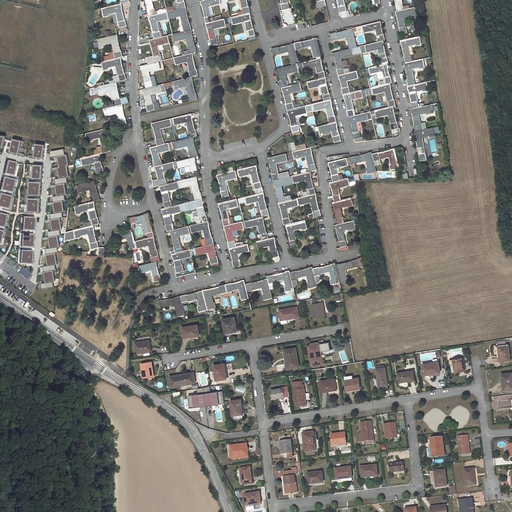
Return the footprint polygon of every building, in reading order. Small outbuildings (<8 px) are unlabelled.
[(145,0),(148,10),(147,10),(149,16),(156,14),(155,8),(154,8),(151,0),(145,0)] [(177,0),(178,2),(177,3),(179,9),(186,7),(185,1),(184,1),(184,0),(177,0)] [(220,0),(205,0),(201,1),(201,3),(202,3),(205,17),(204,17),(206,23),(213,22),(212,16),(214,15),(212,6),(218,5),(217,3),(221,3),(220,0)] [(228,0),(228,1),(231,0),(231,1),(234,0),(240,0),(243,8),(242,8),(244,15),(250,13),(251,13),(249,6),(247,0),(228,0)] [(281,0),(282,3),(281,4),(283,10),(290,8),(288,2),(287,0),(281,0)] [(340,16),(341,15),(342,16),(349,15),(347,5),(345,5),(343,0),(337,0),(339,6),(338,6),(340,13),(339,13),(340,16)] [(396,5),(397,11),(404,10),(403,3),(402,3),(401,0),(395,0),(396,5)] [(122,4),(102,8),(104,17),(109,15),(108,14),(116,12),(119,21),(118,22),(120,28),(127,26),(126,20),(125,20),(122,6),(122,4)] [(179,9),(168,12),(169,18),(172,17),(173,18),(182,15),(184,24),(183,25),(184,31),(192,29),(190,23),(186,10),(187,9),(186,7),(179,9)] [(399,28),(400,34),(407,33),(406,26),(405,26),(404,17),(412,15),(412,16),(417,16),(415,7),(404,10),(397,11),(395,11),(396,14),(399,28)] [(169,18),(168,12),(156,14),(149,16),(150,19),(153,32),(154,38),(162,37),(160,30),(159,31),(157,21),(166,19),(166,18),(169,18)] [(244,15),(231,17),(233,23),(236,23),(245,21),(247,30),(247,31),(248,37),(256,35),(254,29),(253,29),(250,16),(251,16),(250,13),(244,15)] [(213,22),(206,23),(206,26),(207,26),(210,40),(211,46),(218,44),(217,38),(216,38),(214,29),(223,27),(223,26),(226,25),(225,19),(213,22)] [(381,21),(362,26),(364,32),(376,30),(377,35),(377,36),(379,42),(384,41),(386,40),(384,34),(383,34),(381,24),(382,23),(381,21)] [(331,36),(328,37),(329,43),(332,42),(332,41),(338,39),(347,36),(349,46),(350,45),(351,49),(357,47),(352,28),(350,29),(350,30),(337,33),(337,32),(330,34),(331,36)] [(192,29),(184,31),(173,34),(175,40),(178,39),(178,40),(187,38),(189,47),(188,47),(190,53),(193,53),(197,52),(196,45),(195,45),(192,32),(192,29)] [(115,52),(104,54),(106,61),(93,64),(94,67),(100,70),(108,68),(108,67),(116,65),(118,74),(117,75),(118,75),(114,77),(115,82),(127,79),(125,73),(121,59),(122,59),(121,57),(123,56),(122,50),(121,50),(118,37),(118,34),(98,39),(100,47),(104,46),(104,45),(113,43),(115,52)] [(162,37),(154,38),(149,40),(155,62),(160,61),(163,60),(161,54),(160,54),(158,45),(167,43),(166,42),(170,41),(168,35),(162,37)] [(404,56),(405,63),(412,61),(411,55),(410,55),(408,46),(417,44),(417,45),(422,44),(420,36),(400,41),(401,43),(404,56)] [(301,41),(295,43),(296,50),(302,48),(311,46),(314,55),(315,54),(315,58),(321,56),(317,38),(314,38),(315,38),(301,42),(301,41)] [(379,42),(365,45),(366,51),(370,50),(370,51),(379,49),(381,58),(380,58),(382,64),(387,63),(389,63),(388,56),(387,57),(384,43),(384,41),(379,42)] [(279,47),(272,48),(274,55),(280,54),(280,53),(289,51),(291,60),(292,60),(293,63),(297,62),(299,61),(296,50),(295,43),(292,43),(292,44),(279,47)] [(337,69),(339,75),(346,74),(344,67),(342,58),(350,56),(350,55),(353,54),(354,56),(367,53),(366,51),(365,45),(357,47),(351,49),(333,53),(333,56),(334,56),(337,69)] [(193,53),(190,53),(174,57),(176,63),(179,63),(188,61),(190,70),(189,71),(191,77),(192,77),(198,75),(197,69),(196,69),(193,55),(193,53)] [(322,58),(303,63),(304,70),(316,66),(318,73),(317,73),(319,79),(326,77),(324,71),(322,61),(322,58)] [(407,79),(409,86),(416,84),(414,78),(412,69),(420,67),(420,68),(425,67),(423,59),(412,61),(405,63),(403,63),(404,66),(408,79),(407,79)] [(160,61),(155,62),(141,66),(141,68),(142,68),(145,82),(146,88),(154,86),(152,80),(149,71),(158,69),(158,68),(161,67),(160,61)] [(384,78),(385,84),(390,83),(392,82),(391,76),(390,76),(388,66),(388,65),(387,63),(382,64),(369,68),(370,75),(383,72),(384,77),(384,78)] [(295,64),(277,69),(277,71),(278,71),(280,82),(281,88),(289,86),(287,80),(286,80),(285,74),(297,71),(295,64)] [(346,74),(339,75),(339,78),(340,78),(342,88),(343,95),(350,93),(349,86),(348,86),(347,80),(359,77),(357,71),(346,74)] [(192,77),(191,77),(174,81),(175,87),(179,86),(179,88),(187,85),(190,95),(189,95),(190,101),(198,99),(196,93),(192,79),(193,79),(192,77)] [(319,79),(307,82),(309,88),(312,87),(312,88),(321,86),(323,94),(323,95),(324,101),(332,99),(330,93),(329,93),(326,79),(326,77),(319,79)] [(117,82),(97,87),(99,93),(99,94),(104,93),(104,92),(112,90),(114,99),(113,99),(115,106),(122,104),(129,102),(128,96),(121,98),(117,85),(118,84),(117,82)] [(411,102),(412,109),(419,107),(418,101),(416,91),(423,90),(424,91),(429,90),(427,82),(416,84),(409,86),(407,86),(408,88),(411,102)] [(300,83),(289,86),(281,88),(282,90),(283,90),(286,104),(287,110),(294,109),(293,102),(292,102),(290,93),(299,91),(298,90),(302,89),(300,83)] [(385,84),(372,88),(373,93),(376,93),(377,93),(385,91),(388,100),(387,101),(389,107),(393,106),(396,105),(394,99),(391,86),(391,85),(390,83),(385,84)] [(154,86),(146,88),(142,89),(143,91),(147,105),(146,105),(148,111),(155,109),(154,103),(153,103),(151,94),(159,92),(159,91),(163,90),(161,85),(154,86)] [(97,87),(89,88),(91,95),(99,93),(97,87)] [(347,110),(349,117),(356,115),(354,109),(352,99),(360,98),(360,96),(363,96),(363,95),(362,90),(350,93),(343,95),(344,97),(348,110),(347,110)] [(332,99),(324,101),(313,104),(314,110),(317,109),(318,110),(327,108),(329,117),(328,117),(330,124),(337,122),(335,115),(335,116),(331,102),(332,102),(332,99)] [(122,104),(115,106),(104,109),(105,115),(117,113),(119,119),(118,119),(120,125),(127,123),(126,117),(125,117),(123,107),(122,104)] [(414,125),(416,131),(423,130),(421,123),(419,114),(427,113),(427,114),(432,113),(431,105),(419,107),(412,109),(411,109),(411,112),(412,111),(415,125),(414,125)] [(294,109),(287,110),(288,113),(292,126),(291,126),(292,133),(300,131),(298,124),(297,125),(295,115),(304,113),(304,112),(307,112),(306,106),(294,109)] [(389,107),(371,111),(372,117),(379,116),(380,116),(388,114),(391,123),(390,123),(392,130),(399,128),(397,122),(394,108),(393,106),(389,107)] [(366,119),(369,118),(367,112),(356,115),(349,117),(350,120),(350,119),(353,132),(353,133),(354,139),(361,137),(360,131),(359,131),(357,122),(366,120),(366,119)] [(192,113),(173,118),(175,124),(178,123),(179,124),(187,122),(189,131),(188,131),(190,138),(194,137),(197,136),(196,129),(192,116),(193,116),(192,113)] [(171,119),(152,123),(153,126),(156,139),(157,146),(165,144),(163,137),(162,138),(160,128),(169,127),(169,125),(172,125),(171,119)] [(330,124),(318,126),(320,133),(332,131),(333,136),(333,137),(334,143),(341,141),(340,135),(339,135),(337,124),(337,122),(330,124)] [(417,148),(419,154),(425,153),(426,153),(425,146),(424,147),(422,137),(430,136),(431,136),(436,136),(434,127),(423,130),(416,131),(414,132),(414,134),(415,134),(418,148),(417,148)] [(106,131),(106,129),(86,133),(88,141),(93,140),(92,139),(100,137),(103,146),(102,146),(103,153),(111,151),(109,144),(109,145),(106,131)] [(190,138),(175,141),(177,150),(184,148),(187,150),(187,152),(189,151),(191,158),(195,157),(199,156),(197,149),(197,150),(194,139),(195,139),(194,137),(190,138)] [(157,146),(150,147),(151,150),(152,150),(154,160),(155,166),(162,165),(161,158),(160,158),(159,153),(170,150),(169,143),(165,144),(157,146)] [(312,147),(293,152),(294,158),(297,157),(298,158),(306,156),(309,165),(308,165),(310,171),(311,171),(317,170),(315,164),(312,150),(312,147)] [(379,152),(372,154),(374,161),(380,159),(389,157),(392,165),(390,165),(391,170),(400,168),(395,148),(392,149),(393,149),(379,153),(379,152)] [(356,155),(349,157),(351,164),(358,163),(357,162),(366,160),(369,168),(367,168),(369,173),(377,171),(374,161),(372,154),(372,152),(369,152),(369,153),(356,156),(356,155)] [(100,153),(81,158),(83,165),(95,162),(96,168),(95,168),(97,174),(105,173),(103,166),(102,166),(100,156),(100,153)] [(286,153),(268,158),(268,160),(269,160),(272,174),(273,180),(280,178),(279,172),(278,172),(276,163),(285,161),(285,160),(288,159),(286,153)] [(425,153),(419,154),(420,161),(427,159),(425,153)] [(191,158),(177,161),(179,168),(190,165),(192,171),(191,171),(192,177),(197,176),(200,176),(199,169),(198,169),(196,159),(195,157),(191,158)] [(331,175),(333,181),(340,180),(338,173),(337,167),(349,164),(347,158),(328,162),(329,165),(332,175),(331,175)] [(158,179),(160,186),(167,184),(166,177),(165,177),(163,171),(175,169),(174,162),(162,165),(155,166),(156,169),(159,179),(158,179)] [(239,169),(238,170),(239,175),(243,175),(243,176),(252,173),(254,182),(254,183),(255,189),(262,187),(261,181),(260,181),(257,168),(257,167),(257,165),(243,168),(239,169)] [(237,176),(236,170),(225,173),(219,174),(217,175),(218,177),(221,191),(223,197),(229,196),(228,189),(225,180),(234,178),(234,177),(237,176)] [(292,176),(293,182),(297,181),(297,182),(306,180),(308,189),(307,189),(309,195),(316,194),(315,187),(314,188),(311,174),(311,171),(310,171),(292,176)] [(195,194),(194,194),(195,201),(203,199),(201,192),(200,192),(197,179),(198,179),(197,176),(192,177),(178,181),(180,187),(183,186),(184,187),(192,185),(195,194)] [(280,178),(273,180),(274,183),(275,183),(278,196),(277,197),(279,203),(286,201),(284,195),(283,195),(281,186),(290,184),(290,182),(293,182),(292,176),(280,178)] [(340,180),(333,181),(330,182),(330,185),(331,185),(335,201),(341,200),(338,187),(350,184),(350,185),(356,184),(356,181),(350,182),(348,178),(340,180)] [(91,195),(92,202),(94,201),(100,200),(99,193),(98,193),(96,183),(96,180),(77,185),(78,192),(91,189),(92,195),(91,195)] [(167,184),(160,186),(160,188),(161,188),(164,201),(165,208),(173,206),(171,200),(170,200),(168,191),(177,189),(177,188),(180,187),(178,181),(167,184)] [(256,194),(245,197),(246,202),(247,203),(250,202),(250,203),(259,201),(261,210),(262,216),(263,216),(269,215),(268,208),(267,208),(264,192),(256,194)] [(317,196),(316,194),(309,195),(297,198),(299,204),(302,204),(303,204),(311,202),(314,211),(313,211),(315,218),(322,216),(320,210),(316,196),(317,196)] [(335,201),(332,202),(333,204),(336,218),(338,224),(345,222),(343,216),(340,207),(349,205),(349,206),(354,205),(352,197),(341,200),(335,201)] [(284,225),(286,225),(291,223),(290,217),(289,217),(287,208),(296,206),(295,205),(299,204),(297,198),(286,201),(279,203),(279,205),(280,205),(283,219),(284,225)] [(203,201),(203,199),(195,201),(184,203),(186,209),(189,208),(189,209),(198,207),(200,216),(199,216),(201,223),(209,221),(207,214),(206,215),(203,201)] [(237,199),(218,204),(219,206),(220,206),(223,220),(222,220),(224,226),(231,224),(229,218),(227,209),(236,207),(235,206),(239,205),(237,199)] [(91,219),(92,225),(94,225),(100,223),(98,217),(94,204),(95,203),(94,201),(92,202),(75,206),(77,214),(81,213),(81,211),(89,209),(91,219)] [(165,208),(161,209),(162,211),(163,211),(166,225),(167,231),(170,230),(175,229),(173,223),(172,223),(170,214),(179,212),(178,211),(182,210),(180,204),(173,206),(165,208)] [(148,233),(153,231),(149,213),(146,213),(146,214),(136,216),(130,217),(131,225),(137,224),(137,223),(143,221),(146,233),(148,233)] [(262,216),(245,221),(246,227),(249,226),(249,227),(259,224),(261,233),(260,234),(262,240),(269,238),(267,232),(263,219),(264,219),(263,216),(262,216)] [(291,223),(286,225),(286,227),(287,227),(290,241),(291,247),(298,245),(297,239),(296,239),(294,230),(303,228),(303,229),(308,228),(306,220),(291,223)] [(338,224),(334,225),(335,227),(336,227),(339,241),(338,241),(340,247),(347,245),(345,239),(343,230),(351,228),(351,229),(356,228),(354,220),(345,222),(338,224)] [(209,221),(201,223),(190,226),(191,232),(195,231),(204,229),(206,238),(205,239),(207,245),(214,244),(213,237),(212,237),(209,223),(210,223),(209,221)] [(243,221),(231,224),(224,226),(224,228),(225,228),(228,242),(229,248),(236,246),(236,243),(235,240),(234,240),(232,231),(241,229),(240,228),(244,227),(243,221)] [(94,225),(92,225),(74,230),(76,238),(81,236),(81,235),(89,233),(91,243),(90,243),(91,249),(99,247),(98,241),(97,241),(94,228),(94,227),(94,225)] [(175,229),(170,230),(170,233),(171,232),(174,246),(175,253),(183,251),(181,244),(181,245),(178,235),(187,233),(187,232),(190,232),(189,226),(175,229)] [(132,229),(130,230),(120,233),(113,234),(115,241),(121,240),(121,239),(127,238),(130,250),(137,248),(135,241),(132,229)] [(149,238),(135,241),(137,248),(149,245),(150,251),(149,251),(151,257),(159,255),(157,249),(154,239),(155,239),(154,236),(149,238)] [(262,240),(256,241),(258,248),(270,245),(271,251),(270,252),(272,258),(280,256),(278,250),(275,239),(276,239),(275,237),(269,238),(262,240)] [(207,245),(190,249),(191,252),(194,251),(195,255),(209,252),(211,258),(210,258),(211,264),(212,264),(212,266),(219,264),(219,262),(217,256),(214,246),(215,246),(214,244),(207,245)] [(248,244),(243,245),(236,246),(229,248),(230,250),(231,250),(233,261),(234,267),(242,266),(240,259),(239,260),(239,257),(247,255),(246,251),(250,250),(248,244)] [(175,253),(172,254),(173,256),(176,266),(175,267),(177,273),(184,271),(183,265),(182,265),(180,259),(192,256),(191,252),(190,249),(183,251),(175,253)] [(359,266),(358,259),(351,260),(351,261),(338,264),(335,264),(340,282),(340,284),(348,282),(347,277),(346,278),(344,269),(353,267),(353,268),(359,266)] [(157,261),(138,266),(140,272),(152,270),(153,275),(153,276),(154,282),(161,280),(160,274),(159,274),(157,263),(157,261)] [(340,282),(335,264),(335,263),(333,263),(333,264),(319,267),(319,266),(313,268),(314,276),(321,274),(320,273),(330,271),(332,279),(331,279),(332,284),(340,282)] [(317,286),(314,276),(313,268),(312,266),(310,267),(297,271),(296,270),(290,272),(293,286),(296,285),(297,283),(296,278),(298,278),(298,277),(307,275),(309,283),(308,283),(309,288),(317,286)] [(294,290),(293,286),(290,272),(289,270),(287,271),(273,274),(267,275),(268,278),(269,283),(275,282),(275,281),(284,279),(286,287),(285,287),(286,292),(294,290)] [(272,298),(269,283),(268,278),(265,279),(252,283),(252,282),(245,284),(247,291),(253,290),(253,289),(262,287),(264,295),(263,295),(264,300),(272,298)] [(249,298),(247,291),(245,284),(244,280),(242,280),(242,281),(232,283),(225,284),(227,292),(233,290),(233,289),(239,288),(242,300),(249,298)] [(225,284),(219,286),(219,287),(205,290),(205,289),(203,290),(208,309),(216,307),(215,303),(214,303),(211,295),(220,293),(221,294),(227,292),(225,284)] [(187,294),(180,295),(183,303),(189,302),(189,300),(198,298),(200,306),(198,307),(199,311),(208,309),(203,290),(201,290),(201,291),(187,294)] [(168,299),(161,300),(163,308),(170,306),(169,305),(175,304),(178,316),(185,314),(182,303),(183,303),(180,295),(178,296),(178,297),(168,299)] [(324,312),(323,306),(324,306),(323,302),(312,304),(315,319),(326,316),(325,312),(324,312)] [(297,307),(279,310),(279,313),(277,313),(278,318),(280,317),(281,320),(299,317),(297,307)] [(234,317),(222,319),(225,333),(237,332),(234,317)] [(197,325),(182,327),(184,338),(199,335),(197,325)] [(149,340),(135,342),(137,353),(151,351),(149,340)] [(322,363),(321,352),(320,344),(308,345),(311,365),(322,363)] [(508,345),(498,346),(500,361),(511,360),(508,345)] [(296,348),(284,350),(285,358),(286,357),(288,368),(299,367),(296,348)] [(462,358),(453,359),(455,372),(464,370),(462,358)] [(151,361),(141,363),(143,378),(154,376),(151,361)] [(438,362),(422,364),(424,375),(440,372),(438,362)] [(224,363),(214,365),(216,380),(227,378),(224,363)] [(384,365),(376,367),(376,369),(379,387),(387,385),(388,385),(385,367),(384,367),(384,365)] [(413,370),(397,373),(399,383),(415,380),(413,370)] [(170,376),(172,387),(196,383),(194,372),(170,376)] [(511,372),(502,374),(504,390),(511,389),(511,372)] [(353,375),(345,376),(347,390),(360,388),(359,378),(353,378),(353,375)] [(335,379),(321,381),(322,392),(337,390),(335,379)] [(304,384),(293,385),(296,403),(296,406),(303,405),(303,402),(306,401),(304,384)] [(283,387),(271,389),(272,398),(285,396),(283,387)] [(241,399),(230,400),(233,419),(244,418),(241,399)] [(372,421),(362,422),(363,432),(362,432),(363,441),(374,440),(372,421)] [(397,437),(396,430),(396,423),(385,424),(386,439),(391,438),(397,437)] [(313,432),(303,433),(305,451),(316,450),(315,440),(314,440),(313,432)] [(345,433),(332,434),(333,446),(347,444),(345,433)] [(468,435),(458,436),(460,455),(470,453),(468,435)] [(442,437),(431,438),(432,447),(433,447),(434,457),(444,455),(442,437)] [(284,440),(279,441),(279,446),(281,446),(282,454),(288,453),(292,453),(291,439),(284,440)] [(247,443),(230,445),(232,459),(249,457),(247,443)] [(404,461),(390,463),(391,472),(404,470),(404,461)] [(377,465),(361,467),(362,478),(378,476),(377,465)] [(250,466),(240,468),(242,483),(252,482),(250,466)] [(351,466),(335,468),(336,479),(341,479),(353,477),(351,466)] [(297,492),(295,475),(294,475),(297,474),(296,467),(292,468),(293,471),(284,472),(285,476),(284,476),(286,494),(297,492)] [(476,484),(475,478),(474,468),(464,469),(466,485),(476,484)] [(445,469),(431,471),(432,482),(436,482),(436,487),(447,485),(445,469)] [(322,472),(308,474),(309,484),(321,482),(320,481),(323,480),(322,472)] [(260,492),(245,494),(246,505),(261,503),(260,492)] [(472,511),(471,498),(460,500),(461,511),(472,511)]
